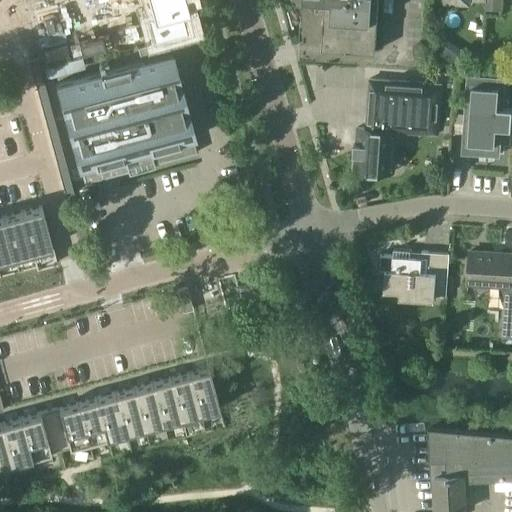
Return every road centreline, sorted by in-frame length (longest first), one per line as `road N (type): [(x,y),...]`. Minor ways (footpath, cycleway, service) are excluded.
road 1 (unclassified): [(0,313),(306,232)]
road 2 (tertiary): [(380,511),(368,432),(306,232)]
road 3 (tertiary): [(306,232),(244,0)]
road 4 (residential): [(511,210),(438,204),(306,232)]
road 5 (unknown): [(259,52),(397,52),(403,0)]
